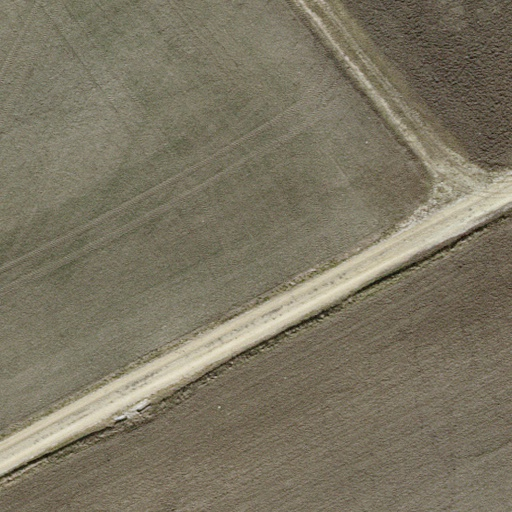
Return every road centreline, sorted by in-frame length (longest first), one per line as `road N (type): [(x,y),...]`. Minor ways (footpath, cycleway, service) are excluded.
road 1 (track): [(0,464),(511,194)]
road 2 (track): [(492,205),(303,0)]
